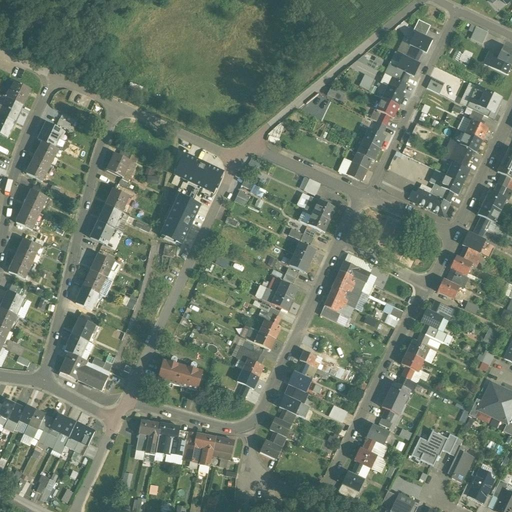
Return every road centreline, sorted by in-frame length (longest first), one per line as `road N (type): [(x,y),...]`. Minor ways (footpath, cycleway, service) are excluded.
road 1 (residential): [(427,286),(323,487),(294,492),(259,475),(247,428)]
road 2 (residential): [(44,385),(115,106)]
road 3 (residential): [(237,160),(125,401)]
road 4 (residential): [(249,144),(425,0)]
road 5 (residential): [(247,428),(339,239)]
road 6 (residential): [(371,195),(455,12)]
road 7 (residential): [(53,77),(18,157),(0,247)]
road 8 (residential): [(511,112),(456,235)]
road 9 (residential): [(115,106),(237,160)]
road 10 (residential): [(247,428),(232,431),(125,401)]
